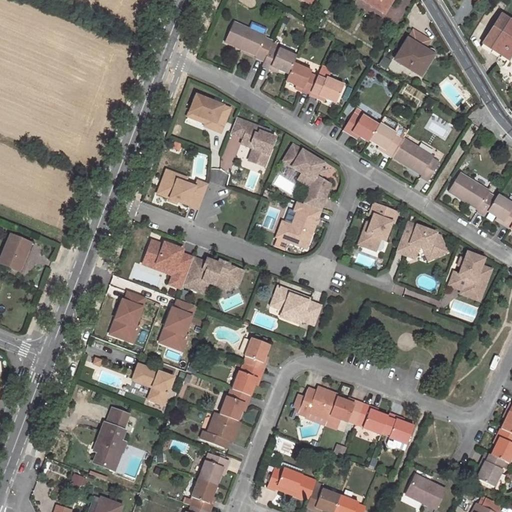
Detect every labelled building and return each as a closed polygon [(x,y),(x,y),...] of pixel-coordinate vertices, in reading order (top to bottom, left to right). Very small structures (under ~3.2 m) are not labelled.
[(362,0),(384,14),(392,0),(362,0)] [(511,22),(501,16),(484,43),(493,49),(500,53),(499,54),(508,60),(511,53),(511,22)] [(242,47),(258,54),(256,57),(255,60),(264,63),(270,48),(272,43),(264,40),(265,37),(263,36),(249,30),(233,23),(224,44),(241,51),(242,47)] [(249,30),(263,36),(266,29),(252,23),(249,30)] [(413,31),(395,61),(418,75),(431,54),(425,50),(430,41),(413,31)] [(482,46),(491,52),(493,49),(484,43),(482,46)] [(241,51),(256,57),(258,54),(242,47),(241,51)] [(272,67),(279,70),(289,75),(293,64),(296,57),(279,50),(278,52),(270,48),(264,63),(262,67),(270,70),(272,67)] [(431,54),(418,75),(421,77),(434,55),(431,54)] [(296,87),(304,90),(303,93),(309,96),(311,93),(317,77),(310,74),(311,72),(293,64),(289,75),(286,82),(296,87)] [(319,96),(326,100),(336,104),(344,86),(326,79),(326,80),(317,77),(311,93),(309,96),(318,99),(319,96)] [(220,133),(229,109),(195,95),(188,113),(206,120),(205,124),(204,126),(220,133)] [(206,120),(188,113),(187,117),(205,124),(206,120)] [(352,133),(359,137),(368,143),(369,141),(378,127),(362,117),(361,119),(353,114),(343,131),(350,136),(352,133)] [(270,132),(236,119),(230,134),(243,139),(242,141),(251,144),(253,149),(249,161),(264,167),(275,138),(268,135),(270,132)] [(379,147),(386,151),(384,153),(392,158),(393,156),(402,142),(395,137),(396,135),(380,125),(378,127),(369,141),(379,147)] [(409,165),(423,174),(422,176),(420,179),(427,184),(439,164),(432,160),(433,158),(403,139),(402,142),(393,156),(392,158),(408,167),(409,165)] [(304,205),(320,211),(330,184),(316,176),(318,173),(320,169),(323,164),(293,145),(282,162),(313,181),(304,205)] [(423,174),(409,165),(408,167),(422,176),(423,174)] [(176,181),(184,184),(186,179),(165,171),(164,176),(177,180),(176,181)] [(490,192),(460,174),(448,192),(464,202),(466,199),(481,208),(479,211),(477,214),(484,218),(488,213),(496,200),(489,195),(490,192)] [(198,210),(207,185),(196,181),(194,187),(184,184),(176,181),(177,180),(164,176),(157,195),(169,199),(176,202),(198,210)] [(498,219),(504,223),(502,226),(510,230),(511,226),(511,204),(498,196),(496,200),(488,213),(498,219)] [(481,208),(466,199),(464,202),(479,211),(481,208)] [(306,249),(320,211),(304,205),(297,202),(294,211),(297,212),(292,226),(282,222),(276,237),(306,249)] [(397,213),(374,204),(369,215),(373,216),(370,224),(366,233),(363,232),(358,244),(375,251),(380,239),(384,241),(391,223),(393,224),(397,213)] [(436,234),(406,223),(395,253),(405,256),(408,248),(417,252),(418,248),(423,250),(430,252),(433,259),(446,253),(439,237),(435,235),(436,234)] [(10,236),(0,259),(0,264),(17,272),(29,245),(10,236)] [(417,252),(408,248),(405,256),(414,260),(417,252)] [(430,252),(423,250),(428,261),(433,259),(430,252)] [(484,259),(467,253),(464,260),(461,267),(459,274),(453,272),(448,286),(461,291),(471,294),(472,290),(482,293),(489,276),(479,272),(481,266),(484,259)] [(205,262),(193,258),(188,271),(197,274),(199,268),(203,269),(205,262)] [(217,263),(206,259),(205,262),(203,269),(199,268),(197,274),(188,271),(183,286),(204,294),(207,287),(205,284),(208,283),(214,285),(215,282),(226,286),(236,281),(240,270),(229,266),(229,265),(219,261),(217,263)] [(491,270),(481,266),(479,272),(489,276),(491,270)] [(226,286),(215,282),(214,285),(226,289),(239,284),(243,271),(240,270),(236,281),(226,286)] [(301,321),(314,326),(321,307),(308,302),(298,298),(299,296),(277,287),(272,302),(284,307),(282,311),(281,314),(291,317),(289,321),(299,325),(301,321)] [(105,337),(132,345),(138,327),(134,326),(142,297),(119,290),(105,337)] [(479,301),(482,293),(472,290),(471,294),(461,291),(460,294),(479,301)] [(181,352),(192,305),(167,299),(156,346),(181,352)] [(284,307),(272,302),(270,306),(282,311),(284,307)] [(262,363),(265,356),(269,346),(251,339),(244,357),(247,358),(244,366),(259,371),(262,372),(265,364),(262,363)] [(173,379),(138,366),(133,381),(153,389),(148,400),(163,406),(173,379)] [(238,372),(231,390),(250,397),(254,386),(256,380),(258,381),(262,372),(259,371),(244,366),(241,373),(238,372)] [(329,417),(336,398),(337,395),(321,389),(319,394),(315,393),(307,390),(304,398),(298,414),(306,418),(308,413),(328,421),(329,417)] [(226,398),(219,415),(238,422),(242,411),(244,405),(247,406),(250,397),(231,390),(228,399),(226,398)] [(298,414),(304,398),(298,395),(294,408),(296,408),(294,413),(298,414)] [(329,417),(348,424),(349,421),(356,424),(362,408),(363,405),(356,402),(355,405),(347,402),(336,398),(329,417)] [(508,412),(504,419),(499,429),(511,434),(511,404),(509,403),(505,411),(508,412)] [(362,429),(380,436),(381,433),(387,417),(377,413),(376,413),(369,411),(369,410),(370,408),(363,405),(362,408),(356,424),(363,427),(362,429)] [(117,452),(121,442),(124,432),(123,431),(128,416),(112,410),(106,425),(104,424),(96,445),(102,447),(99,454),(98,454),(94,463),(114,471),(121,454),(117,452)] [(234,440),(240,423),(238,422),(219,415),(214,413),(207,433),(202,432),(199,441),(223,449),(226,441),(227,438),(234,440)] [(414,427),(403,423),(396,420),(397,418),(388,414),(387,417),(381,433),(389,436),(389,439),(386,446),(388,448),(393,450),(395,449),(404,452),(414,427)] [(335,432),(343,433),(344,424),(336,423),(335,432)] [(498,439),(494,446),(490,455),(503,462),(506,463),(509,464),(511,456),(511,434),(499,429),(496,438),(498,439)] [(333,442),(335,435),(328,433),(325,440),(333,442)] [(480,469),(475,480),(495,489),(503,471),(500,470),(503,462),(490,455),(485,453),(481,461),(484,462),(480,469)] [(205,462),(198,479),(201,480),(216,486),(220,475),(223,468),(226,469),(229,461),(210,455),(207,463),(205,462)] [(301,472),(284,466),(282,470),(299,476),(301,472)] [(316,482),(299,476),(282,470),(281,471),(281,472),(274,469),(267,489),(274,492),(276,490),(277,487),(293,492),(292,496),(308,502),(315,484),(316,482)] [(406,496),(435,510),(444,490),(416,476),(406,496)] [(198,479),(191,497),(194,498),(191,506),(206,511),(209,511),(213,504),(209,503),(212,496),(216,486),(201,480),(198,479)] [(315,508),(323,511),(326,511),(333,511),(339,497),(322,490),(323,486),(315,484),(308,502),(306,508),(314,511),(315,508)] [(276,490),(292,496),(293,492),(277,487),(276,490)] [(351,495),(345,493),(343,498),(349,501),(351,495)] [(95,511),(101,499),(94,497),(88,511),(95,511)] [(363,511),(365,509),(356,505),(357,504),(349,501),(343,498),(339,497),(333,511),(363,511)] [(119,511),(122,507),(101,499),(95,511),(119,511)] [(487,501),(484,507),(492,511),(495,511),(498,508),(487,501)]
